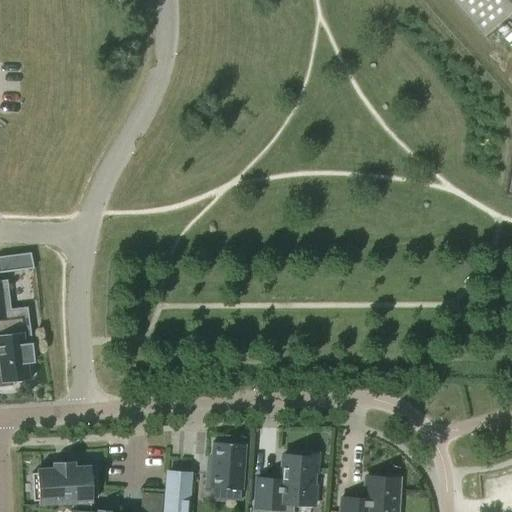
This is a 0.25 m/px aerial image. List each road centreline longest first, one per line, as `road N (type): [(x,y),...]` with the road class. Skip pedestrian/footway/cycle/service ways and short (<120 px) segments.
road 1 (residential): [(85,409),(356,396),(401,409),(433,435),(448,511)]
road 2 (residential): [(82,232),(159,82),(167,0)]
road 3 (residential): [(85,409),(82,232)]
